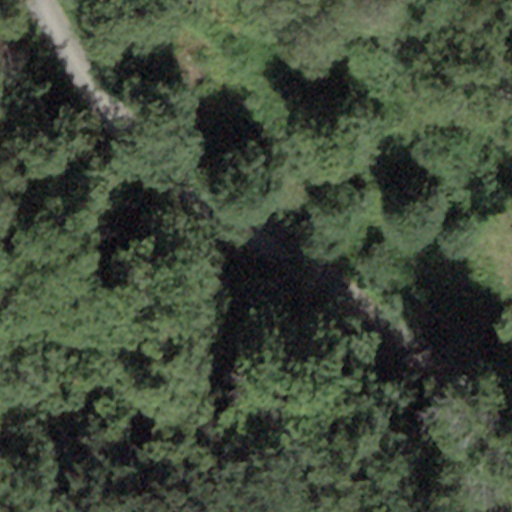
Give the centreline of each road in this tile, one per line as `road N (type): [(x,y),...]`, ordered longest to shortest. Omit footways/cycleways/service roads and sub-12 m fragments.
road 1 (track): [(511,439),(415,343),(138,144),(82,74),(45,0)]
road 2 (track): [(276,0),(339,34),(511,98)]
